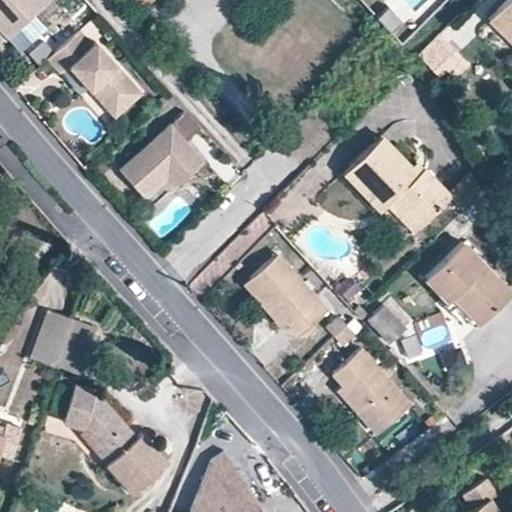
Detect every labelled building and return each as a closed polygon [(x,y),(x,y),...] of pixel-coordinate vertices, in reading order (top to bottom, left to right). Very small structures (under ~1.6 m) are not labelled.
[(45,0),(0,0),(0,29),(5,35),(45,0)] [(511,0),(505,0),(494,12),(511,29),(511,42),(511,43),(511,0)] [(392,33),(403,22),(389,8),(378,19),(392,33)] [(511,42),(511,29),(494,12),(486,19),(511,43),(511,42)] [(76,29),(44,58),(59,74),(67,66),(89,89),(93,86),(116,111),(138,90),(91,40),(88,42),(76,29)] [(428,42),(416,55),(425,64),(447,42),(438,32),(428,42)] [(447,42),(425,64),(436,74),(458,51),(447,42)] [(93,86),(89,89),(112,114),(116,111),(93,86)] [(162,171),(168,176),(174,183),(202,157),(184,137),(198,125),(183,108),(168,120),(117,167),(140,192),(162,171)] [(447,192),(422,165),(416,171),(409,163),(380,134),(342,171),(378,208),(384,202),(411,229),(447,192)] [(416,171),(422,165),(415,157),(409,163),(416,171)] [(145,197),(168,176),(162,171),(140,192),(145,197)] [(510,288),(461,239),(424,275),(471,326),(510,288)] [(276,252),(248,276),(270,302),(265,307),(281,325),(286,320),(296,333),(325,307),(315,296),(310,299),(295,281),(299,278),(276,252)] [(270,302),(248,276),(242,280),(265,307),(270,302)] [(315,296),(299,278),(295,281),(310,299),(315,296)] [(406,327),(382,302),(364,319),(388,344),(406,327)] [(355,313),(361,307),(357,303),(351,309),(355,313)] [(365,311),(361,307),(355,313),(359,317),(365,311)] [(56,365),(71,316),(47,308),(29,356),(56,365)] [(324,325),(333,334),(345,323),(336,314),(324,325)] [(96,325),(71,316),(56,365),(79,373),(96,325)] [(345,323),(333,334),(340,343),(353,330),(345,323)] [(336,387),(351,404),(356,400),(378,427),(409,400),(385,374),(380,377),(364,361),(368,356),(359,345),(331,371),(341,383),(336,387)] [(385,374),(368,356),(364,361),(380,377),(385,374)] [(121,430),(127,425),(95,388),(73,381),(61,420),(83,426),(110,458),(106,462),(131,490),(166,460),(139,430),(135,435),(130,440),(121,430)] [(356,400),(351,404),(374,431),(378,427),(356,400)] [(0,452),(10,455),(20,425),(4,421),(3,424),(1,431),(0,430),(0,452)] [(135,435),(127,425),(121,430),(130,440),(135,435)] [(110,458),(83,426),(78,430),(106,462),(110,458)] [(196,439),(177,485),(196,493),(203,475),(210,483),(236,465),(224,449),(196,439)] [(511,459),(500,468),(511,486),(511,459)] [(203,475),(196,493),(210,483),(203,475)] [(468,511),(500,511),(490,497),(497,492),(486,477),(460,495),(472,509),(468,511)] [(249,511),(260,505),(244,483),(206,509),(209,511),(249,511)]
